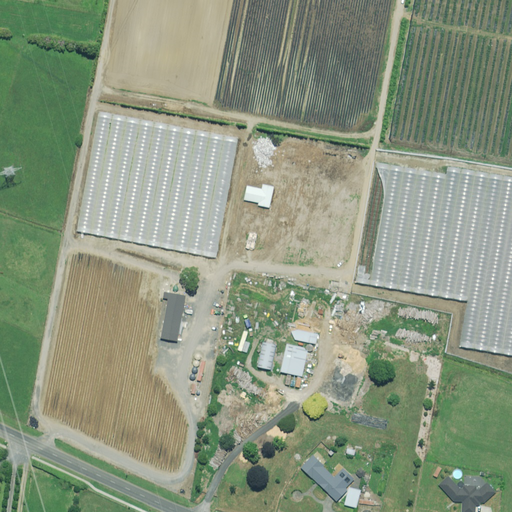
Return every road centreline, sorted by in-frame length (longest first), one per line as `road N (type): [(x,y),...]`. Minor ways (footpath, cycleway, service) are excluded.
road 1 (track): [(35,445),(65,430),(160,478),(178,479),(193,442),(180,387),(214,275),(239,265),(342,275)]
road 2 (tertiary): [(180,511),(0,428)]
road 3 (track): [(208,511),(206,499),(228,456),(312,393)]
